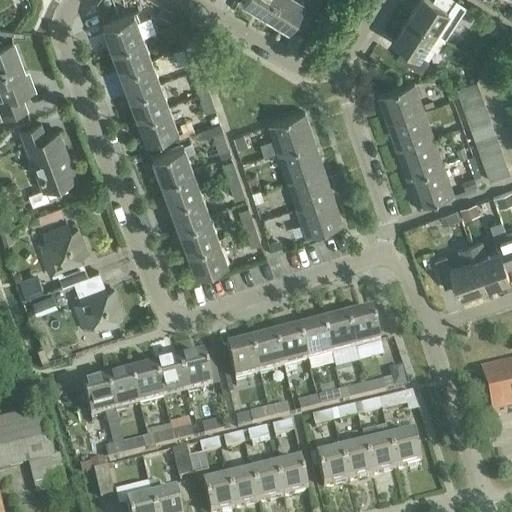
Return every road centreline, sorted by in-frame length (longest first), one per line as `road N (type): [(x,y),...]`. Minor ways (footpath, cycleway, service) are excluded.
road 1 (residential): [(175,317),(160,301),(62,43),(59,20),(69,0)]
road 2 (residential): [(382,250),(175,317)]
road 3 (residential): [(382,250),(388,223),(333,68)]
road 4 (residential): [(489,511),(425,331)]
road 5 (residential): [(333,68),(304,71),(188,0)]
road 6 (residential): [(66,366),(165,330),(175,317)]
